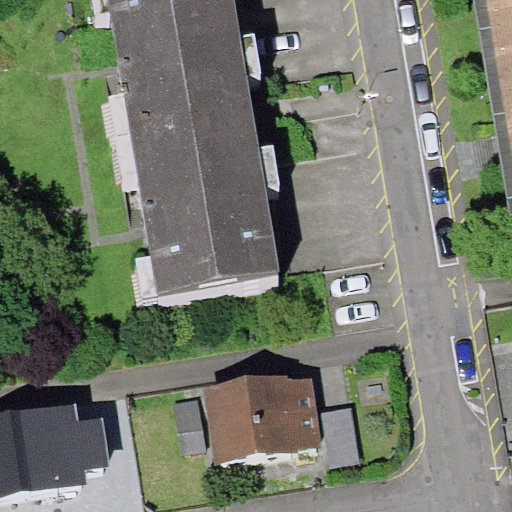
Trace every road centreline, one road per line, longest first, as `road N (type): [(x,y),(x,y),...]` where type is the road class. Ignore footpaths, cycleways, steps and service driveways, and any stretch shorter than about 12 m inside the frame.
road 1 (residential): [(432,333),(0,403)]
road 2 (residential): [(432,333),(374,0)]
road 3 (residential): [(460,490),(432,333)]
road 4 (residential): [(328,511),(460,490)]
